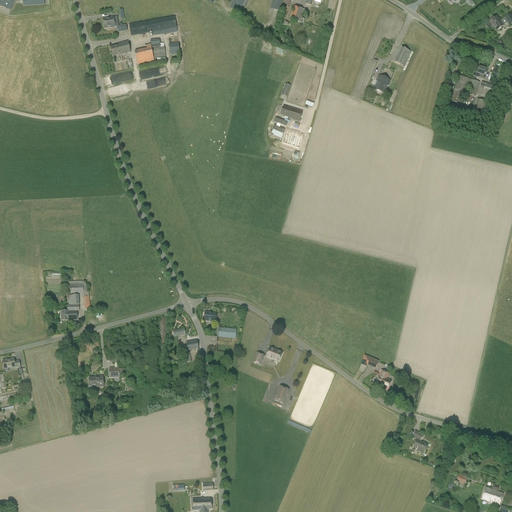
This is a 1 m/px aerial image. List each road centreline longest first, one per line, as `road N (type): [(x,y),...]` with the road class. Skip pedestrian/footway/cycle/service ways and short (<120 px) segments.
road 1 (unclassified): [(511,445),(386,405),(233,300),(186,304)]
road 2 (unclassified): [(186,304),(121,164),(76,0)]
road 3 (unclassified): [(221,511),(204,350),(186,304)]
road 4 (unclassified): [(0,352),(186,304)]
road 5 (unclassified): [(511,61),(450,39),(391,0)]
